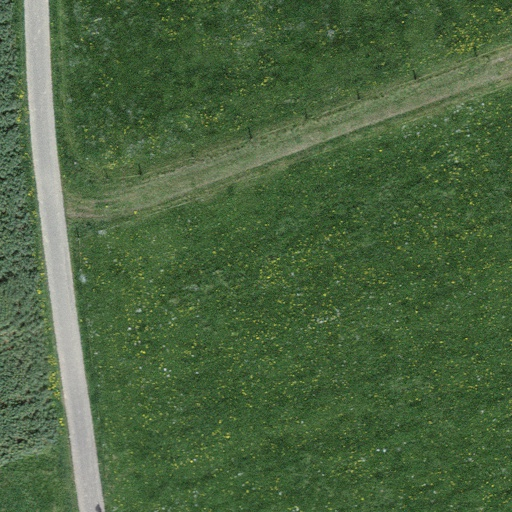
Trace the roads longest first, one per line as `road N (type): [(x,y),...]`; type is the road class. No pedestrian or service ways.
road 1 (track): [(89,511),(49,224),(36,0)]
road 2 (track): [(49,224),(511,59)]
